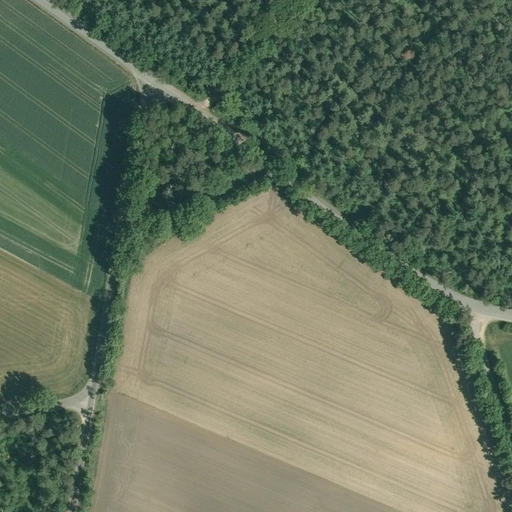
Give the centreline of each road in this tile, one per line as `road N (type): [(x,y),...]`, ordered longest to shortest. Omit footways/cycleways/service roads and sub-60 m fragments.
road 1 (unclassified): [(70,511),(147,73)]
road 2 (unclassified): [(469,304),(147,73)]
road 3 (unclassified): [(511,442),(469,304)]
road 4 (unclassified): [(147,73),(42,0)]
